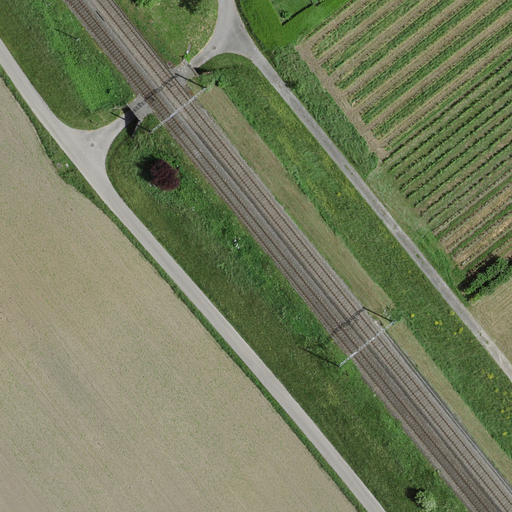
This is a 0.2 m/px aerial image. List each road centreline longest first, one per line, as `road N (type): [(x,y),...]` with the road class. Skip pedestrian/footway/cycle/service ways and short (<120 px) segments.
road 1 (unclassified): [(377,511),(78,154)]
road 2 (unclassified): [(230,18),(511,372)]
road 3 (unclassified): [(78,154),(202,60),(230,18)]
road 4 (unclassified): [(78,154),(0,52)]
